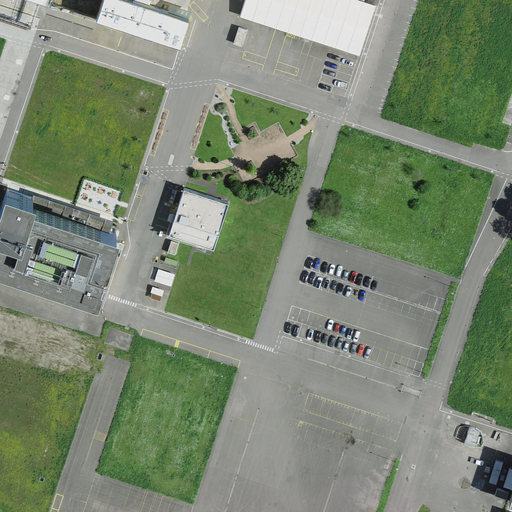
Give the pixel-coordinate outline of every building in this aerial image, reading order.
[(97,18),(102,0),(50,0),(50,3),(97,18)] [(190,17),(135,0),(102,0),(97,18),(96,19),(180,46),(190,17)] [(361,0),(245,0),(241,14),(360,52),(375,4),(361,0)] [(229,201),(184,187),(174,218),(219,233),(229,201)] [(9,189),(7,188),(0,210),(0,262),(97,294),(102,278),(107,279),(120,242),(114,240),(117,233),(110,231),(111,228),(105,227),(104,229),(70,218),(73,210),(60,206),(57,214),(30,205),(32,197),(9,190),(9,189)]
